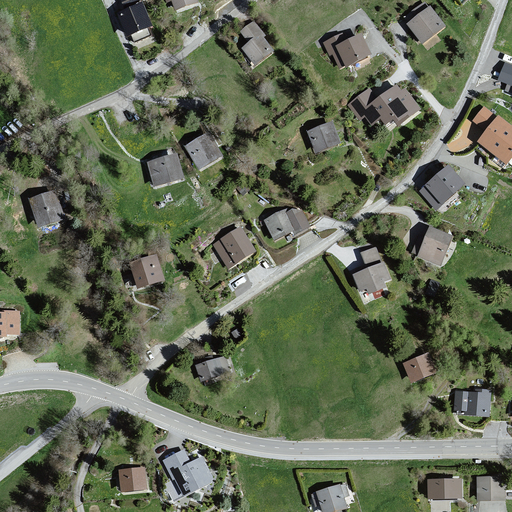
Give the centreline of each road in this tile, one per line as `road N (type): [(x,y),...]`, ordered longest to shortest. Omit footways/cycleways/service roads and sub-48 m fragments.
road 1 (residential): [(123,400),(199,329),(392,197),(443,140),(505,0)]
road 2 (tertiary): [(511,447),(300,450),(238,440),(123,400)]
road 3 (residential): [(0,151),(132,88),(252,0)]
road 4 (residential): [(101,392),(0,474)]
